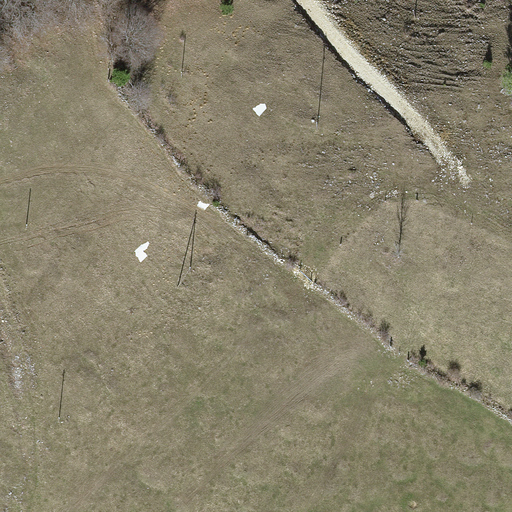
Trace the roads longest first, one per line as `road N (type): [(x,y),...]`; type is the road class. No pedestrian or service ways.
road 1 (track): [(316,21),(336,32),(460,173),(443,267),(395,355)]
road 2 (track): [(29,511),(31,402),(0,287)]
